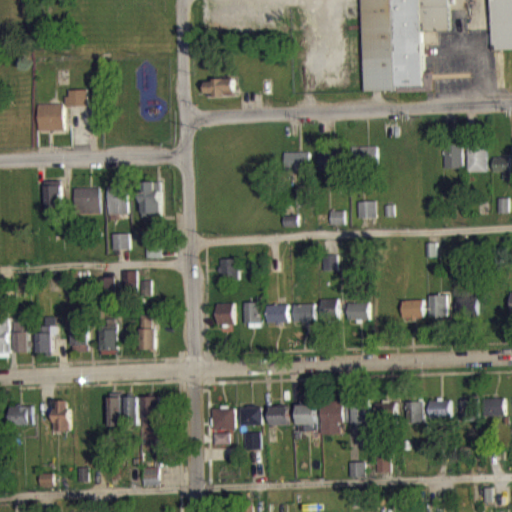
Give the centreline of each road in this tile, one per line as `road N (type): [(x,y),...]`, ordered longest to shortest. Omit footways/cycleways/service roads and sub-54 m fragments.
road 1 (residential): [(0,377),(511,355)]
road 2 (residential): [(178,0),(194,511)]
road 3 (residential): [(182,113),(511,107)]
road 4 (residential): [(0,160),(183,158)]
